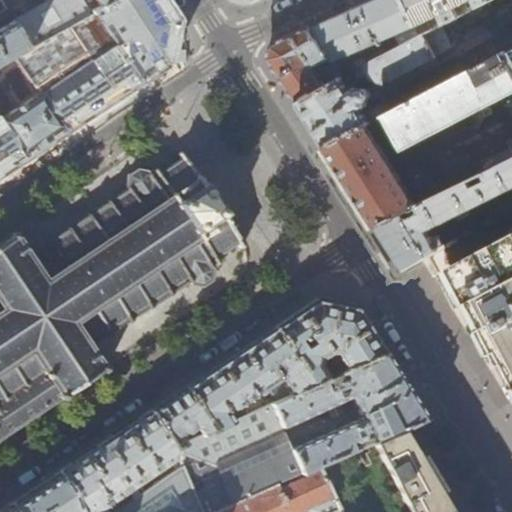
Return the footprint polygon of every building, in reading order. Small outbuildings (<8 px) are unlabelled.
[(0,0),(0,62),(19,53),(33,45),(114,0),(0,0)] [(173,21),(159,0),(114,0),(33,45),(50,72),(107,35),(113,44),(0,119),(0,77),(24,63),(19,53),(0,62),(0,170),(27,152),(57,132),(165,61),(169,40),(173,21)] [(374,0),(360,6),(316,26),(335,61),(396,34),(400,45),(421,34),(404,0),(374,0)] [(404,0),(421,34),(435,27),(430,18),(439,14),(444,23),(482,4),(480,0),(404,0)] [(442,23),(435,27),(421,34),(400,45),(396,48),(367,63),(356,69),(360,76),(361,75),(365,80),(371,76),(371,78),(385,82),(435,56),(434,54),(451,46),(442,23)] [(320,69),(335,61),(316,26),(311,28),(276,44),(273,52),(271,58),(285,80),(300,102),(329,85),(320,69)] [(511,30),(392,93),(399,108),(511,48),(511,30)] [(367,63),(396,48),(393,43),(374,52),(373,52),(364,57),(367,63)] [(406,147),(511,91),(511,48),(399,108),(391,112),(388,113),(406,147)] [(343,76),(329,85),(300,102),(313,123),(327,145),(367,124),(387,114),(381,103),(365,112),(362,107),(369,104),(368,101),(369,100),(370,99),(369,99),(370,97),(371,95),(371,92),(370,90),(369,88),(366,87),(364,87),(362,87),(359,86),(358,87),(356,86),(351,89),(343,76)] [(418,206),(367,124),(327,145),(332,154),(352,185),(379,226),(418,206)] [(0,439),(61,398),(63,400),(67,398),(65,396),(102,371),(104,373),(107,371),(105,368),(103,364),(101,365),(90,348),(92,345),(107,335),(108,335),(111,333),(126,322),(128,322),(147,309),(148,309),(151,306),(151,305),(171,293),(187,282),(188,283),(189,283),(191,286),(201,287),(210,281),(212,271),(211,268),(212,267),(211,266),(218,263),(216,258),(216,256),(236,244),(240,248),(242,246),(240,241),(241,240),(239,237),(237,238),(226,222),(228,220),(226,216),(225,217),(223,214),(224,214),(223,212),(225,211),(222,206),(220,208),(218,205),(217,206),(207,191),(208,190),(206,188),(208,186),(206,182),(203,183),(203,182),(202,183),(200,180),(201,179),(198,175),(197,176),(186,160),(187,159),(185,156),(184,156),(180,151),(178,152),(181,158),(180,158),(180,159),(160,173),(156,168),(153,170),(153,171),(149,173),(146,170),(135,168),(126,174),(124,184),(126,188),(124,189),(125,190),(110,200),(108,199),(105,202),(105,203),(89,213),(88,213),(85,215),(85,216),(69,227),(68,226),(65,228),(65,229),(49,241),(47,240),(45,242),(45,243),(30,253),(29,253),(27,254),(15,237),(16,236),(15,234),(13,235),(13,234),(8,237),(9,238),(0,244),(0,439)] [(511,157),(486,171),(489,178),(483,181),(479,174),(418,206),(379,226),(401,261),(406,268),(422,258),(430,253),(444,246),(445,245),(439,233),(433,236),(429,229),(485,200),(511,186),(511,157)] [(511,232),(473,253),(464,235),(445,245),(444,246),(453,263),(471,299),(473,298),(478,309),(498,348),(501,347),(511,368),(511,232)] [(383,352),(367,327),(355,308),(316,300),(278,325),(273,328),(311,385),(322,380),(331,376),(383,352)] [(275,403),(311,385),(273,328),(234,354),(184,388),(212,431),(245,416),(239,405),(259,392),(262,396),(268,392),(275,403)] [(289,449),(298,475),(316,466),(351,451),(348,443),(368,435),(371,442),(372,442),(401,429),(424,419),(403,386),(383,352),(331,376),(333,382),(324,385),(322,380),(311,385),(275,403),(279,426),(350,395),(355,406),(360,418),(289,449)] [(166,399),(148,411),(174,449),(183,445),(179,439),(180,435),(183,435),(187,434),(189,432),(191,428),(196,428),(202,436),(212,431),(184,388),(166,399)] [(279,426),(275,403),(245,416),(212,431),(202,436),(183,445),(174,449),(176,455),(179,461),(200,511),(212,511),(298,475),(289,449),(284,436),(279,426)] [(176,455),(174,449),(148,411),(105,440),(57,472),(72,492),(75,505),(78,511),(200,511),(179,461),(168,468),(170,473),(138,495),(132,484),(176,455)] [(450,511),(405,436),(401,429),(372,442),(407,511),(450,511)] [(298,475),(212,511),(296,511),(305,508),(306,511),(340,511),(316,466),(298,475)] [(78,511),(75,505),(72,492),(57,472),(36,486),(0,510),(0,511),(78,511)]
